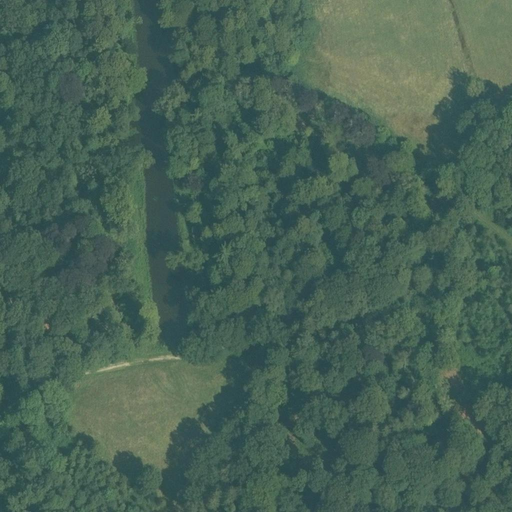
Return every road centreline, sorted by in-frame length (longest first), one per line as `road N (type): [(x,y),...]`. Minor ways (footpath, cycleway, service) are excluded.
road 1 (track): [(0,419),(33,393),(112,357),(271,334),(333,288),(381,269),(429,210),(466,200),(511,231)]
road 2 (track): [(0,72),(33,132),(50,144),(76,140),(94,98),(94,61),(66,0)]
road 3 (track): [(278,330),(296,364),(368,396),(384,416),(396,452),(392,511)]
road 4 (track): [(0,271),(81,310),(112,357)]
